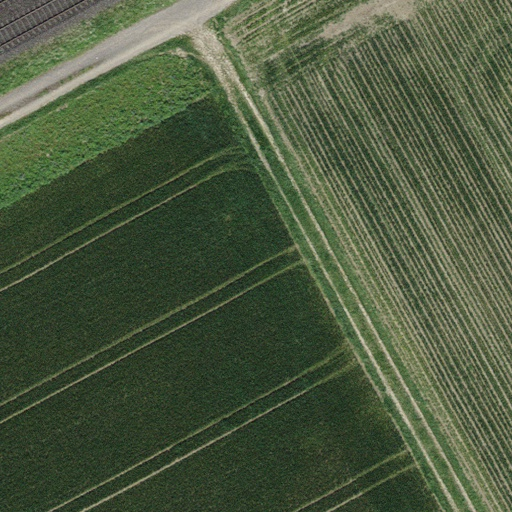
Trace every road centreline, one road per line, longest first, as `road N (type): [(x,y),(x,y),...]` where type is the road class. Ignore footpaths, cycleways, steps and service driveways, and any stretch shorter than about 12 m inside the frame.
road 1 (track): [(192,10),(471,511)]
road 2 (track): [(212,0),(0,115)]
